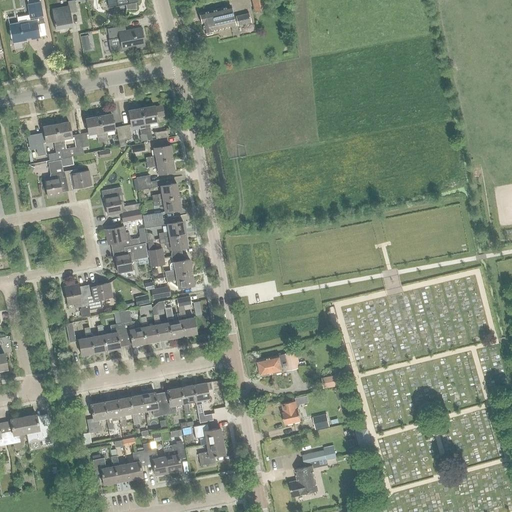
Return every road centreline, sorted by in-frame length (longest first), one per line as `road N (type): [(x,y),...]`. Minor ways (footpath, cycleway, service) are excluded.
road 1 (residential): [(236,356),(176,65)]
road 2 (residential): [(31,396),(236,356)]
road 3 (residential): [(0,225),(83,213),(89,261),(30,275)]
road 4 (tertiary): [(176,65),(0,103)]
road 5 (residential): [(260,491),(236,356)]
